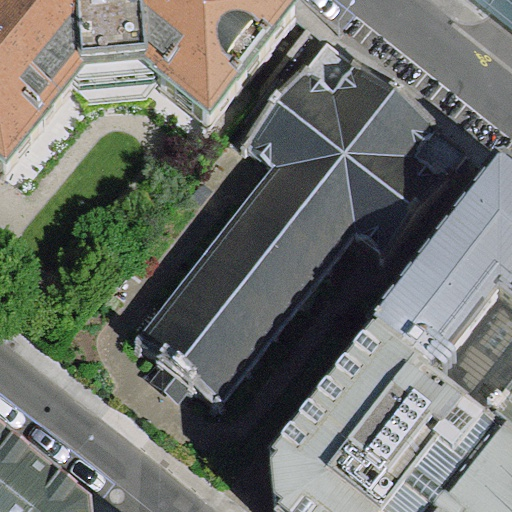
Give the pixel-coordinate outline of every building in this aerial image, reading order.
[(144,80),(210,133),(297,25),(265,0),(0,0),(0,175),(8,182),(84,86),(144,80)] [(511,0),(481,0),(509,22),(511,24),(511,0)] [(174,377),(214,408),(351,233),(382,257),(462,154),(410,113),(392,100),(323,46),(241,150),(271,173),(134,346),(156,363),(174,377)] [(511,194),(502,187),(375,348),(439,398),(503,314),(511,320),(511,194)] [(511,320),(503,314),(439,398),(493,441),(511,417),(511,320)] [(454,511),(504,450),(493,441),(439,398),(375,348),(271,475),(279,481),(274,488),(275,511),(454,511)] [(511,417),(493,441),(504,450),(511,456),(511,417)] [(0,511),(86,511),(0,444),(0,511)] [(511,511),(511,456),(504,450),(454,511),(511,511)]
